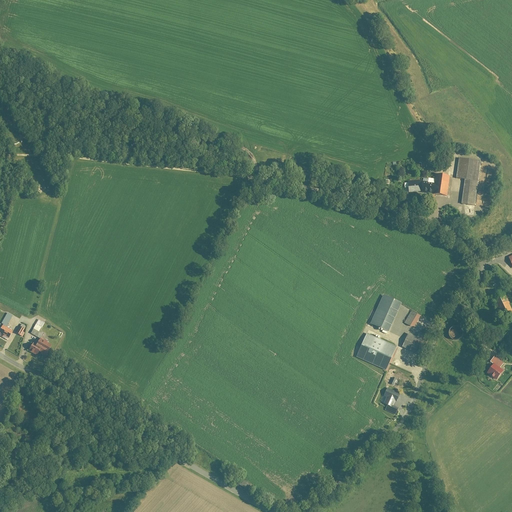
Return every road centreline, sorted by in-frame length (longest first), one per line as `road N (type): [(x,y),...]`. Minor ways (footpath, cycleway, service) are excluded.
road 1 (unclassified): [(308,511),(399,420),(439,326),(483,268),(511,249)]
road 2 (unclassified): [(0,355),(270,511)]
road 3 (track): [(250,178),(242,146),(26,71),(0,45)]
road 4 (track): [(250,178),(414,217),(445,230),(483,268)]
road 5 (track): [(9,155),(250,178)]
